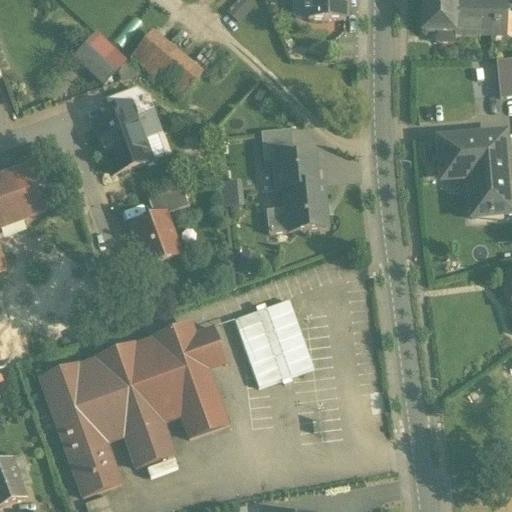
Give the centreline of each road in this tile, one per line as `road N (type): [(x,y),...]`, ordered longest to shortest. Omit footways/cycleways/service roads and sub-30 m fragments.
road 1 (tertiary): [(381,0),(385,170),(427,495)]
road 2 (residential): [(0,141),(66,116),(115,254)]
